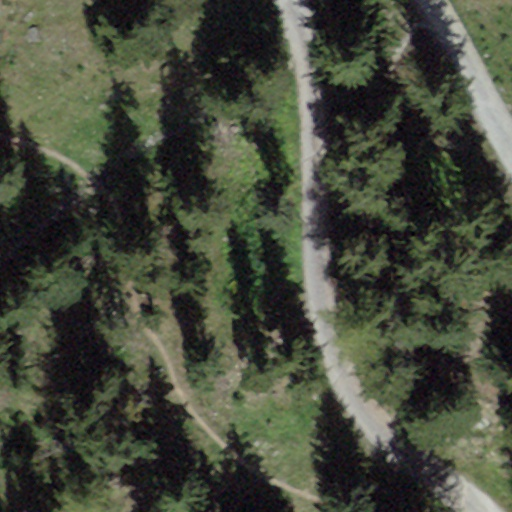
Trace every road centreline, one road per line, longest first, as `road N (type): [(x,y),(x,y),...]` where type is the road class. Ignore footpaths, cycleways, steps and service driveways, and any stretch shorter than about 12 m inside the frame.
road 1 (track): [(480,511),(334,383),(295,283),(305,163),(287,33),(271,0)]
road 2 (track): [(419,0),(511,145)]
